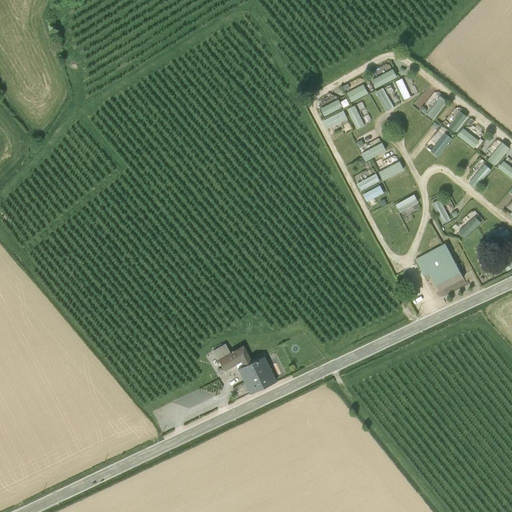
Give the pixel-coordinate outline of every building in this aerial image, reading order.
[(392,70),(371,81),(376,89),(396,78),(392,70)] [(401,79),(395,82),(403,101),(410,98),(401,79)] [(363,85),(346,94),(351,103),(368,94),(363,85)] [(382,89),(374,93),(385,113),(393,109),(382,89)] [(436,102),(426,116),(432,121),(446,102),(439,97),(436,102)] [(337,100),(320,110),(323,118),(341,108),(337,100)] [(353,106),(346,110),(356,131),(364,127),(353,106)] [(342,112),(321,122),(326,130),(346,120),(342,112)] [(460,112),(447,128),(454,133),(466,118),(460,112)] [(463,129),(457,136),(473,149),(479,142),(463,129)] [(444,134),(429,152),(437,158),(452,140),(444,134)] [(359,153),(350,135),(342,139),(351,157),(359,153)] [(502,143),(487,161),(494,167),(509,149),(502,143)] [(381,144),(360,155),(365,163),(386,152),(381,144)] [(399,162),(378,173),(382,182),(403,171),(399,162)] [(511,168),(503,162),(497,169),(511,180),(511,168)] [(484,165),(468,184),(474,190),(490,171),(484,165)] [(375,174),(356,185),(360,192),(379,182),(375,174)] [(379,186),(362,196),(366,203),(383,194),(379,186)] [(413,195),(395,205),(399,213),(418,203),(413,195)] [(439,200),(431,205),(442,225),(450,221),(439,200)] [(475,218),(458,233),(464,239),(481,224),(475,218)] [(491,226),(484,231),(495,247),(502,242),(491,226)] [(444,244),(415,260),(425,281),(431,279),(438,292),(463,279),(444,244)] [(511,264),(503,247),(495,252),(506,271),(508,270),(509,270),(511,269),(511,268),(511,264)] [(237,369),(251,363),(243,346),(229,353),(225,344),(212,351),(224,372),(235,365),(237,369)] [(251,363),(237,369),(249,395),(276,382),(264,357),(251,363)]
